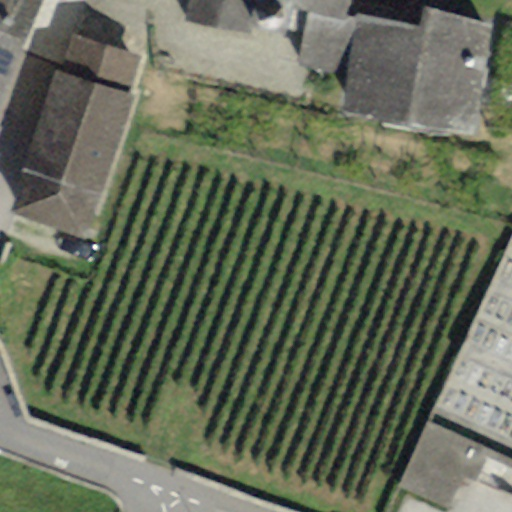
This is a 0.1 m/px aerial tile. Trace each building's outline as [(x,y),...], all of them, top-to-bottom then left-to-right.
[(0,0),(0,30),(28,43),(46,0),(0,0)] [(297,63),(342,73),(349,74),(340,115),(468,143),(495,23),(423,7),(419,27),(356,13),(355,19),(348,17),(351,0),(188,0),(185,18),(301,44),(297,63)] [(0,104),(28,43),(0,30),(0,104)] [(138,57),(72,35),(59,73),(53,71),(20,172),(24,173),(10,217),(81,241),(96,199),(100,200),(135,97),(125,94),(138,57)] [(487,448),(426,421),(398,484),(447,506),(462,473),(474,478),(487,448)]
